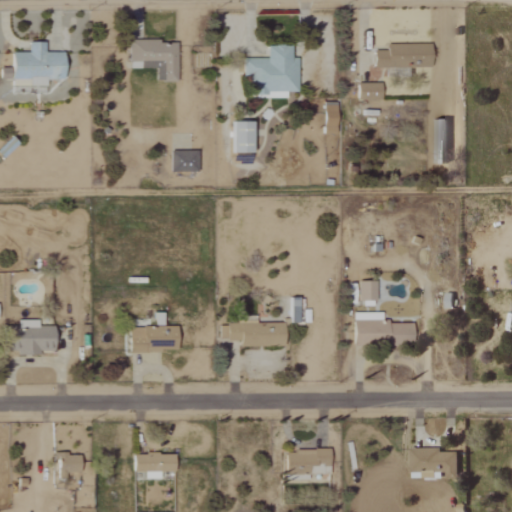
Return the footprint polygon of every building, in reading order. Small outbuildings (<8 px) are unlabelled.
[(174,82),(174,42),(127,42),(127,69),(153,69),(153,82),(174,82)] [(60,80),(60,53),(41,53),(41,43),(25,43),(25,53),(8,52),(8,79),(27,80),(27,87),(43,87),(43,80),(60,80)] [(384,45),(385,51),(371,52),(371,69),(429,67),(428,44),(384,45)] [(295,92),(294,59),(287,59),(286,46),(262,47),(262,59),(240,60),(241,87),(251,86),(252,98),(284,98),(284,93),(295,92)] [(378,85),(355,84),(354,98),(378,98),(378,85)] [(333,135),(334,103),(320,103),(319,134),(333,135)] [(228,154),(248,153),(248,122),(228,123),(228,154)] [(195,173),(195,152),(168,152),(167,172),(195,173)] [(373,301),(373,281),(355,281),(355,300),(373,301)] [(287,322),(295,322),(294,299),(286,299),(287,322)] [(34,320),(15,320),(15,331),(0,331),(0,351),(15,351),(15,354),(50,353),(50,326),(34,326),(34,320)] [(408,323),(350,321),(350,342),(408,344),(408,323)] [(237,346),(280,347),(281,324),(217,322),(217,339),(237,340),(237,346)] [(126,327),(126,352),(173,351),(173,326),(126,327)] [(326,450),(282,451),(283,475),(327,474),(326,450)] [(408,450),(408,477),(444,477),(444,478),(455,478),(455,450),(408,450)] [(142,479),(156,478),(156,472),(171,471),(170,453),(130,455),(130,472),(142,471),(142,479)] [(55,463),(55,474),(76,474),(77,455),(60,455),(59,463),(55,463)]
